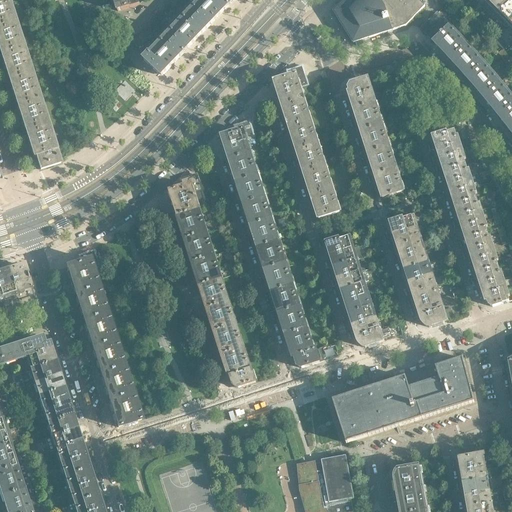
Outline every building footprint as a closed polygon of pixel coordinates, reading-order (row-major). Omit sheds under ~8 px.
[(0,0),(0,11),(10,9),(7,0),(0,0)] [(139,5),(137,0),(113,0),(118,12),(139,5)] [(206,30),(229,6),(222,0),(200,0),(188,12),(206,30)] [(425,7),(417,0),(345,0),(334,12),(353,43),(406,26),(425,7)] [(500,13),(511,1),(511,0),(490,0),(489,2),(500,13)] [(511,25),(511,23),(511,1),(500,13),(511,25)] [(0,26),(14,22),(10,9),(0,11),(0,26)] [(184,53),(206,30),(188,12),(166,36),(184,53)] [(433,42),(449,27),(451,25),(444,18),(442,19),(437,14),(421,30),(433,42)] [(0,40),(18,34),(14,22),(0,26),(0,40)] [(456,35),(449,27),(433,42),(438,47),(440,47),(443,51),(452,42),(450,41),(456,35)] [(0,54),(22,47),(18,34),(0,40),(0,54)] [(137,48),(146,39),(141,34),(134,42),(137,48)] [(450,61),(466,46),(459,38),(460,38),(457,35),(456,35),(450,41),(452,42),(443,51),(446,54),(446,56),(450,61)] [(161,77),(184,53),(166,36),(143,59),(161,77)] [(467,60),(473,54),(466,46),(450,61),(455,65),(457,66),(460,69),(469,61),(467,60)] [(26,60),(22,47),(0,54),(4,67),(26,60)] [(467,79),(483,65),(476,57),(477,57),(474,54),(473,54),(467,60),(469,61),(460,69),(463,72),(463,74),(467,79)] [(30,73),(26,60),(4,67),(8,80),(30,73)] [(484,78),(491,73),(490,72),(490,73),(483,65),(467,79),(471,84),(473,84),(476,88),(485,80),(484,78)] [(300,88),(298,84),(307,82),(302,66),(287,71),(289,78),(275,83),(283,107),(304,101),(300,88)] [(35,86),(30,73),(8,80),(12,93),(35,86)] [(483,98),(500,84),(493,76),(491,73),(484,78),(485,80),(476,88),(479,91),(479,93),(483,98)] [(371,92),(367,80),(351,86),(349,89),(350,94),(349,94),(350,99),(371,92)] [(506,92),(500,84),(483,98),(487,103),(489,103),(492,107),(501,99),(500,98),(506,92)] [(39,99),(35,86),(12,93),(16,106),(39,99)] [(375,104),(371,92),(350,99),(354,111),(375,104)] [(499,117),(511,106),(511,99),(509,96),(510,95),(507,92),(506,92),(500,98),(501,99),(492,107),(495,110),(495,112),(499,117)] [(43,111),(39,99),(16,106),(21,119),(43,111)] [(311,122),(304,101),(283,107),(290,129),(311,122)] [(382,126),(375,104),(354,111),(361,133),(382,126)] [(511,106),(499,117),(503,122),(505,122),(508,126),(511,122),(511,106)] [(47,124),(43,111),(21,119),(25,132),(47,124)] [(247,143),(246,139),(254,137),(249,121),(234,126),(236,133),(222,138),(230,161),(251,155),(247,143)] [(318,145),(311,122),(290,129),(297,152),(318,145)] [(51,137),(47,124),(25,132),(29,144),(51,137)] [(389,148),(382,126),(361,133),(368,155),(389,148)] [(459,144),(455,132),(454,131),(433,138),(437,150),(450,146),(450,147),(459,144)] [(55,150),(51,137),(29,144),(33,157),(55,150)] [(462,153),(459,144),(450,147),(450,146),(437,150),(441,161),(453,157),(453,156),(462,153)] [(325,167),(318,145),(297,152),(304,174),(325,167)] [(396,170),(389,148),(368,155),(375,177),(396,170)] [(60,164),(55,150),(33,157),(33,158),(36,157),(40,170),(60,164)] [(465,166),(462,154),(462,153),(453,156),(453,157),(441,161),(444,173),(465,166)] [(258,177),(251,155),(230,161),(237,183),(258,177)] [(469,178),(466,166),(465,166),(444,173),(448,184),(461,180),(461,181),(469,178)] [(332,190),(325,167),(304,174),(311,196),(332,190)] [(403,192),(396,170),(375,177),(382,199),(403,192)] [(195,198),(194,193),(201,191),(196,176),(181,180),(184,188),(170,193),(178,217),(177,217),(199,210),(197,203),(195,199),(197,198),(197,197),(195,198)] [(265,198),(258,177),(237,183),(244,205),(265,198)] [(472,187),(469,178),(461,181),(461,180),(448,184),(452,195),(464,191),(464,190),(472,187)] [(476,200),(473,188),(472,187),(464,190),(464,191),(452,195),(455,207),(476,200)] [(340,213),(332,190),(311,196),(319,220),(340,213)] [(272,220),(265,198),(244,205),(251,227),(272,220)] [(480,212),(476,200),(455,207),(459,218),(472,214),(472,215),(480,212)] [(204,226),(202,218),(200,217),(198,211),(199,211),(199,210),(177,217),(185,240),(205,234),(203,227),(204,226)] [(483,221),(480,212),(472,215),(472,214),(459,218),(463,229),(475,225),(475,224),(483,221)] [(416,229),(412,218),(415,217),(414,216),(412,217),(390,224),(394,236),(416,229)] [(279,242),(272,220),(251,227),(258,249),(279,242)] [(487,234),(484,222),(483,221),(475,224),(475,225),(463,229),(466,240),(487,234)] [(420,241),(416,229),(394,236),(398,247),(420,241)] [(212,249),(209,241),(207,240),(205,234),(185,240),(192,263),(213,257),(211,251),(212,249)] [(491,246),(487,234),(466,240),(470,252),(483,248),(483,249),(491,246)] [(352,249),(349,239),(351,238),(351,237),(348,238),(348,237),(327,244),(330,256),(352,249)] [(423,252),(420,241),(398,247),(402,259),(423,252)] [(286,264),(279,242),(258,249),(265,271),(286,264)] [(494,255),(491,246),(483,249),(483,248),(470,252),(473,263),(486,259),(486,258),(494,255)] [(356,261),(352,249),(330,256),(334,268),(356,261)] [(99,268),(94,251),(78,256),(80,263),(66,267),(71,281),(94,274),(103,271),(102,268),(99,268)] [(427,264),(423,252),(402,259),(405,271),(427,264)] [(498,268),(495,256),(494,255),(486,258),(486,259),(473,263),(477,274),(498,268)] [(219,272),(217,264),(215,263),(213,257),(192,263),(200,286),(220,280),(218,274),(219,272)] [(360,273),(356,261),(334,268),(338,280),(360,273)] [(293,286),(286,264),(265,271),(272,292),(293,286)] [(431,275),(427,264),(405,271),(409,282),(431,275)] [(34,300),(23,266),(8,271),(21,313),(28,311),(30,310),(31,309),(32,308),(33,307),(33,306),(34,305),(34,304),(34,303),(34,302),(34,301),(34,300)] [(502,280),(498,268),(477,274),(481,286),(493,282),(494,283),(502,280)] [(21,313),(8,271),(0,273),(0,297),(4,310),(7,318),(21,313)] [(363,284),(360,273),(338,280),(342,291),(363,284)] [(98,287),(94,274),(71,281),(75,294),(98,287)] [(434,287),(431,275),(409,282),(413,294),(434,287)] [(227,295),(224,287),(222,286),(220,280),(200,286),(207,309),(228,303),(226,297),(227,295)] [(505,289),(502,280),(494,283),(493,282),(481,286),(484,297),(497,293),(497,292),(505,289)] [(367,296),(363,284),(342,291),(345,303),(367,296)] [(300,308),(293,286),(272,292),(279,314),(300,308)] [(102,300),(98,287),(75,294),(79,308),(102,300)] [(438,299),(434,287),(413,294),(417,306),(438,299)] [(509,302),(505,290),(505,289),(497,292),(497,293),(484,297),(486,302),(488,301),(490,306),(492,307),(509,302)] [(371,307),(367,296),(345,303),(349,314),(371,307)] [(442,310),(438,299),(417,306),(420,317),(442,310)] [(106,314),(102,300),(79,308),(84,321),(106,314)] [(234,318),(231,310),(229,309),(228,303),(207,309),(214,333),(235,326),(233,320),(234,318)] [(374,319),(371,307),(349,314),(353,326),(374,319)] [(307,330),(300,308),(279,314),(286,336),(307,330)] [(454,318),(450,308),(442,311),(445,321),(454,318)] [(445,321),(442,311),(442,310),(420,317),(422,321),(422,322),(423,323),(424,324),(424,325),(425,326),(426,327),(428,328),(429,328),(446,322),(445,321)] [(111,327),(106,314),(84,321),(88,334),(111,327)] [(378,329),(374,319),(353,326),(357,338),(381,330),(380,329),(378,329)] [(241,341),(239,333),(237,332),(235,326),(214,333),(222,356),(242,349),(240,343),(241,341)] [(115,340),(111,327),(88,334),(92,348),(115,340)] [(391,340),(388,329),(381,332),(384,342),(391,340)] [(314,351),(307,330),(286,336),(293,358),(316,351),(316,350),(314,351)] [(384,342),(381,332),(381,330),(357,338),(358,341),(358,342),(359,344),(360,345),(361,346),(362,347),(363,348),(365,348),(382,343),(384,342)] [(49,349),(48,344),(47,344),(43,346),(41,338),(18,346),(22,358),(27,356),(49,349)] [(119,354),(115,340),(92,348),(96,361),(119,354)] [(22,358),(18,346),(0,351),(0,358),(2,364),(22,358)] [(54,362),(52,358),(49,349),(27,356),(31,369),(54,362)] [(249,364),(246,356),(244,355),(242,349),(222,356),(229,379),(252,371),(250,372),(248,366),(249,364)] [(320,363),(316,351),(293,358),(293,359),(295,358),(298,367),(301,369),(320,363)] [(123,367),(119,354),(96,361),(101,374),(123,367)] [(435,368),(439,379),(432,382),(432,381),(429,379),(427,382),(427,383),(420,385),(420,384),(417,383),(416,386),(416,387),(409,389),(405,377),(332,401),(346,444),(474,403),(463,359),(435,368)] [(58,376),(54,362),(31,369),(35,383),(58,376)] [(128,380),(123,367),(101,374),(105,387),(128,380)] [(256,383),(252,371),(229,379),(231,378),(234,387),(235,388),(235,389),(236,389),(237,389),(238,389),(256,383)] [(62,389),(58,376),(35,383),(39,396),(62,389)] [(132,393),(128,380),(105,387),(109,401),(132,393)] [(67,402),(62,389),(39,396),(44,410),(67,402)] [(136,407),(132,393),(109,401),(113,414),(136,407)] [(71,416),(67,402),(44,410),(48,423),(71,416)] [(141,420),(136,407),(113,414),(118,428),(123,426),(124,428),(136,424),(135,422),(141,420)] [(75,429),(71,416),(48,423),(52,437),(75,429)] [(80,443),(75,429),(52,437),(57,450),(80,443)] [(0,458),(11,455),(7,443),(0,445),(0,458)] [(84,456),(80,443),(57,450),(61,463),(84,456)] [(502,451),(501,443),(494,445),(495,452),(502,451)] [(0,471),(15,467),(11,455),(0,458),(0,471)] [(483,468),(481,458),(484,457),(483,455),(459,459),(462,472),(483,468)] [(88,469),(84,456),(61,463),(65,477),(88,469)] [(354,499),(346,456),(321,461),(325,482),(318,483),(323,511),(353,511),(351,499),(354,499)] [(325,482),(322,463),(299,467),(303,487),(304,487),(305,495),(302,496),(306,511),(323,511),(318,483),(325,482)] [(0,484),(18,479),(15,467),(0,471),(0,484)] [(423,489),(419,468),(419,467),(418,467),(398,471),(397,472),(396,473),(396,474),(395,475),(395,476),(395,477),(395,478),(395,479),(395,480),(397,493),(421,489),(423,489)] [(485,480),(483,468),(462,472),(464,484),(485,480)] [(92,483),(88,469),(65,477),(70,490),(92,483)] [(22,490),(18,479),(0,484),(0,495),(0,497),(22,490)] [(488,492),(485,480),(464,484),(466,496),(488,492)] [(97,496),(92,483),(70,490),(74,504),(97,496)] [(418,511),(425,511),(421,489),(397,493),(400,511),(418,511)] [(26,502),(22,490),(0,497),(2,503),(3,503),(5,509),(26,502)] [(490,504),(488,492),(466,496),(468,508),(490,504)] [(93,511),(101,510),(97,496),(74,504),(76,511),(93,511)] [(29,511),(26,502),(5,509),(6,511),(29,511)]
